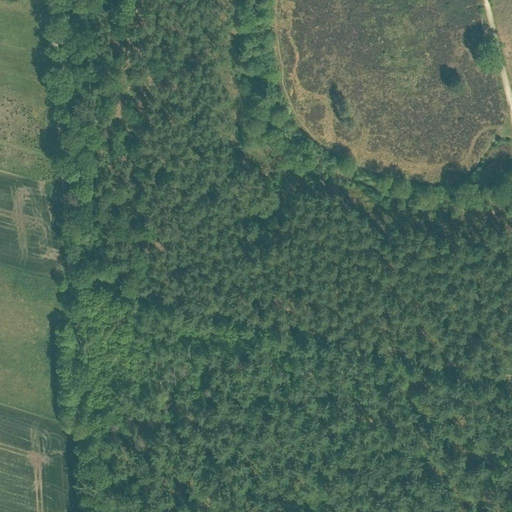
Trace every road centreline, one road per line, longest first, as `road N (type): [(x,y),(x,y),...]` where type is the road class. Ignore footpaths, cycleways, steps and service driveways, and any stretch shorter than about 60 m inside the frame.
road 1 (track): [(49,0),(83,511)]
road 2 (track): [(511,374),(68,275)]
